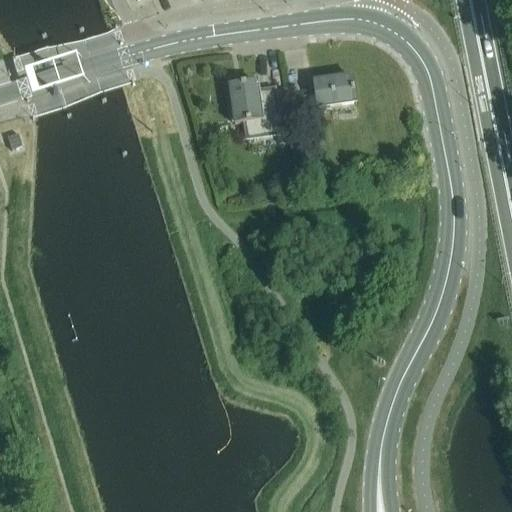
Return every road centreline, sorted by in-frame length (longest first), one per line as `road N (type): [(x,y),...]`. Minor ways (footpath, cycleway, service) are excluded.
road 1 (secondary): [(383,25),(407,39),(429,74),(454,222),(437,312),(394,402),(378,465)]
road 2 (secondary): [(0,98),(184,43),(383,25)]
road 3 (motorway): [(476,0),(511,182)]
